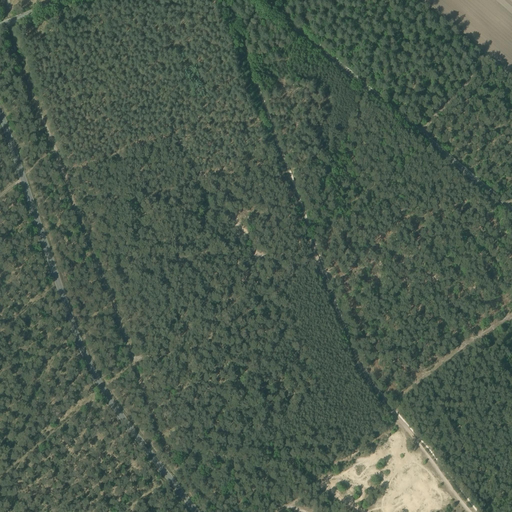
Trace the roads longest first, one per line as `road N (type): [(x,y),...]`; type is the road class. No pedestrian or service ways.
road 1 (track): [(225,0),(349,345),(371,386),(469,511)]
road 2 (track): [(17,48),(173,462),(125,511)]
road 3 (unclassified): [(0,114),(94,375),(195,511)]
road 4 (unclassified): [(511,211),(264,0)]
road 5 (track): [(0,477),(102,389)]
road 6 (track): [(0,334),(93,257)]
road 7 (track): [(420,0),(511,78)]
